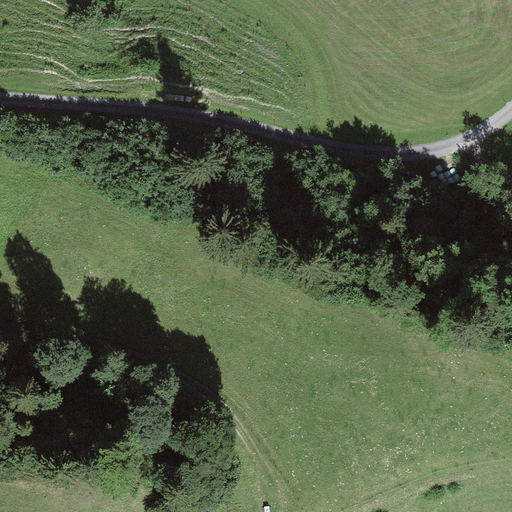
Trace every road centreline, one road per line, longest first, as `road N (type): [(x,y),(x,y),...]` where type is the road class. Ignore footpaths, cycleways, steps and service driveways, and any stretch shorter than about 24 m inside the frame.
road 1 (track): [(0,97),(161,111),(399,153),(444,149),(511,110)]
road 2 (track): [(0,325),(92,342),(156,365),(221,408),(258,462)]
